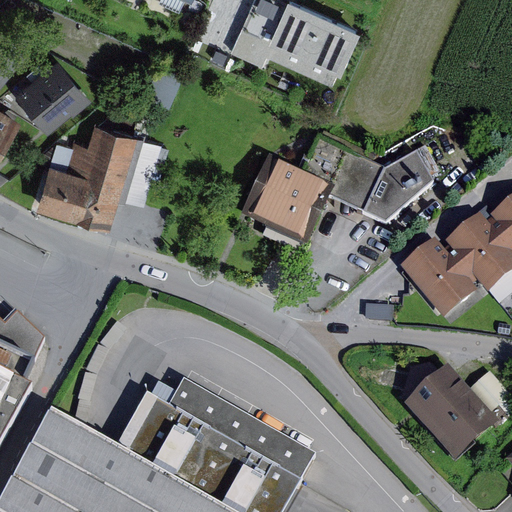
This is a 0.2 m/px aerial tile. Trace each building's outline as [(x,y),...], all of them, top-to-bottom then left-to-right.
[(156,0),(156,1),(180,12),(185,0),(156,0)] [(337,85),(360,30),(290,0),(254,0),(232,52),(267,66),(271,56),(337,85)] [(88,95),(62,66),(29,91),(35,98),(32,112),(47,112),(55,124),(88,95)] [(0,155),(20,119),(0,105),(0,155)] [(49,163),(38,206),(112,226),(137,131),(97,121),(91,145),(74,140),(67,167),(49,163)] [(301,170),(270,157),(243,217),(311,247),(334,198),(367,213),(387,170),(320,140),(310,161),(306,159),(301,170)] [(387,170),(367,213),(391,225),(439,184),(419,151),(387,170)] [(438,240),(404,267),(446,319),(481,291),(476,285),(481,281),(491,295),(508,281),(511,285),(511,202),(494,217),(495,219),(489,224),(482,215),(448,243),(452,247),(447,251),(438,240)] [(0,348),(31,363),(38,365),(48,342),(18,312),(4,324),(0,319),(0,348)] [(0,459),(34,391),(22,385),(31,363),(0,348),(0,459)] [(511,392),(494,373),(474,391),(451,366),(408,406),(460,462),(502,424),(493,414),(511,396),(511,392)] [(125,462),(48,419),(0,505),(0,511),(294,511),(328,451),(193,377),(180,400),(165,392),(125,462)]
